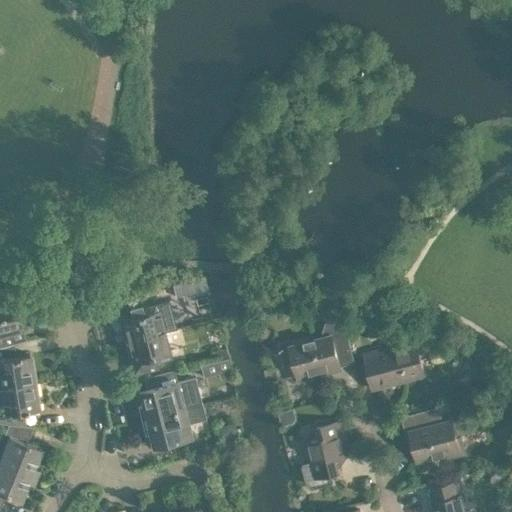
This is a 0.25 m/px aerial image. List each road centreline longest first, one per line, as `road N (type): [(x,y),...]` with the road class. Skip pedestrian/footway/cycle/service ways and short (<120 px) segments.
road 1 (residential): [(85,471),(94,395),(77,320)]
road 2 (residential): [(85,471),(126,484),(215,467)]
